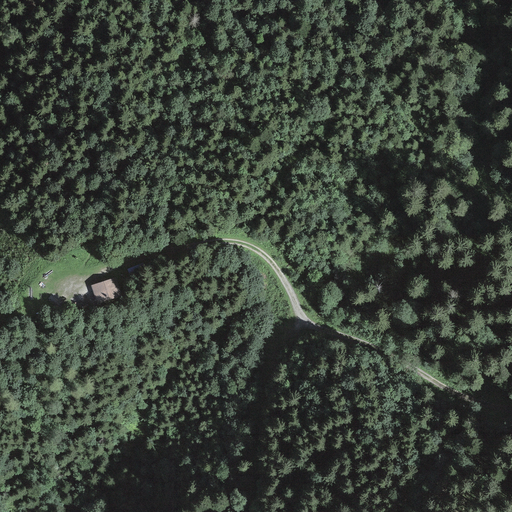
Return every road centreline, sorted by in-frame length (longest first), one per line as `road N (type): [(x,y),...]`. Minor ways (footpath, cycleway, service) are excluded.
road 1 (track): [(303,320),(277,268),(232,241),(83,281)]
road 2 (track): [(511,410),(446,389),(407,363),(303,320)]
road 3 (track): [(303,320),(274,372),(247,511)]
